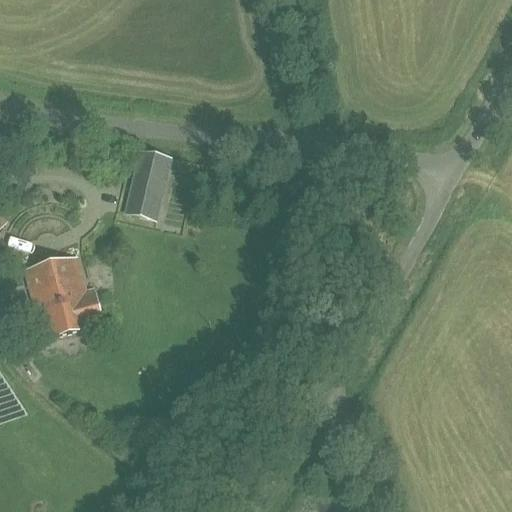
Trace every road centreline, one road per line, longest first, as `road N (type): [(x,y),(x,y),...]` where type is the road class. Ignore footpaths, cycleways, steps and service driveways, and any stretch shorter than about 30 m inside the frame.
road 1 (unclassified): [(460,164),(0,111)]
road 2 (unclassified): [(248,511),(331,390),(460,164)]
